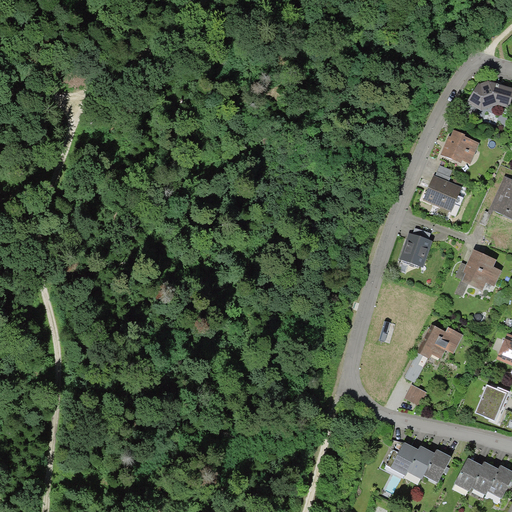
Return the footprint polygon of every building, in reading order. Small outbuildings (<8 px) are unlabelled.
[(486,84),(480,87),(477,85),(459,115),(466,119),(469,113),(496,103),(506,107),(511,92),(501,89),(502,86),(487,81),(486,84)] [(476,143),(462,136),(462,135),(452,131),(449,137),(448,137),(439,155),(458,163),(459,160),(467,163),(476,143)] [(438,164),(435,171),(448,177),(451,170),(438,164)] [(445,184),(448,177),(435,171),(432,178),(445,184)] [(431,178),(422,198),(448,209),(457,189),(445,184),(432,178),(431,178)] [(511,181),(506,179),(492,210),(511,218),(511,181)] [(484,210),(479,221),(485,224),(490,213),(484,210)] [(430,243),(427,242),(430,235),(415,230),(413,236),(410,235),(398,267),(406,270),(409,261),(422,266),(430,243)] [(466,266),(460,264),(455,276),(460,279),(455,291),(463,295),(468,283),(482,290),(486,281),(494,285),(500,272),(492,268),(495,261),(475,252),(473,251),(466,266)] [(448,334),(431,325),(404,378),(416,384),(431,354),(442,360),(446,352),(454,356),(464,337),(450,329),(448,334)] [(511,373),(511,338),(508,337),(499,358),(510,363),(506,371),(511,373)] [(427,392),(411,384),(404,398),(419,406),(427,392)] [(496,390),(486,386),(474,414),(496,424),(496,422),(498,423),(510,396),(508,395),(509,393),(497,388),(496,390)] [(385,464),(390,466),(388,470),(403,477),(405,473),(416,453),(401,445),(398,452),(393,449),(385,464)] [(422,477),(433,456),(418,449),(416,453),(405,473),(420,481),(422,477)] [(437,485),(450,460),(435,453),(433,456),(422,477),(437,485)] [(470,489),(481,469),(466,461),(453,486),(468,493),(470,489)] [(487,493),(497,472),(483,465),(481,469),(470,489),(484,497),(487,493)] [(501,501),(511,480),(511,475),(500,469),(497,472),(487,493),(501,501)]
